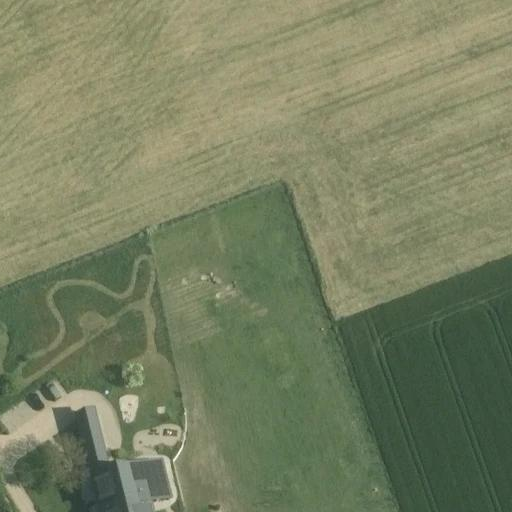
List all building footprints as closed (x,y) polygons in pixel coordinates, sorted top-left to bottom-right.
[(107,480),(92,417),(79,420),(94,484),(107,480)] [(156,459),(149,461),(151,468),(159,466),(156,459)] [(181,499),(172,465),(158,468),(167,503),(181,499)] [(158,468),(140,472),(148,507),(167,503),(158,468)] [(94,484),(100,511),(133,511),(149,508),(148,507),(140,472),(94,484)]
